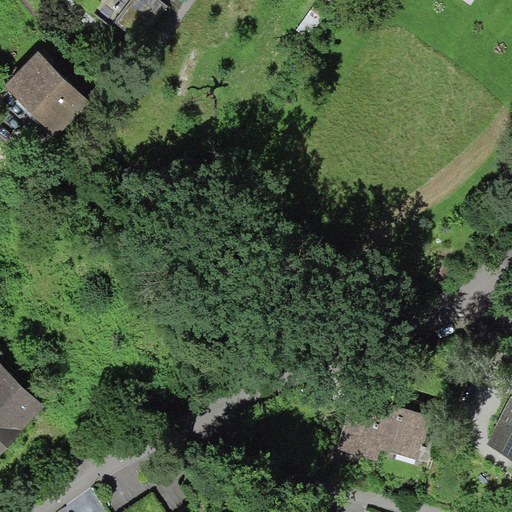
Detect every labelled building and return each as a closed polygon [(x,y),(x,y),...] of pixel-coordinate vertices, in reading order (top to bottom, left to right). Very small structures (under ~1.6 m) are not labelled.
[(166,5),(159,0),(128,0),(114,18),(139,38),(166,5)] [(42,50),(10,83),(62,133),(94,99),(42,50)] [(0,453),(45,407),(0,364),(0,453)] [(354,403),(341,447),(381,459),(384,446),(428,459),(441,415),(398,403),(395,414),(354,403)] [(511,403),(495,438),(511,446),(511,403)] [(166,511),(158,498),(135,511),(166,511)]
